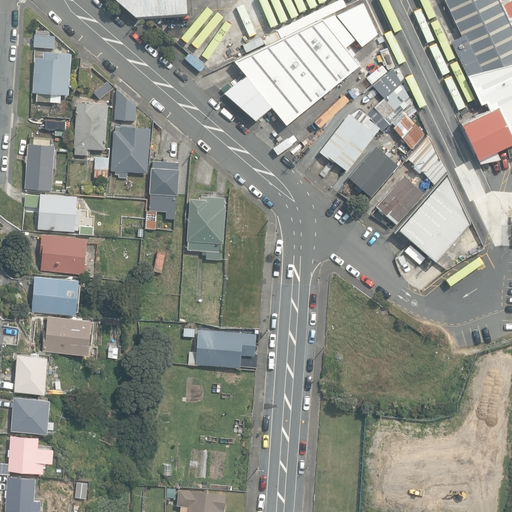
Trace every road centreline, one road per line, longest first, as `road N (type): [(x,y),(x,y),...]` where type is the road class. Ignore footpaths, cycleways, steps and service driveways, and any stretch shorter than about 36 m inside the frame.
road 1 (residential): [(64,0),(280,184),(299,220)]
road 2 (residential): [(299,220),(280,511)]
road 3 (residential): [(299,220),(423,304),(458,305),(504,285)]
